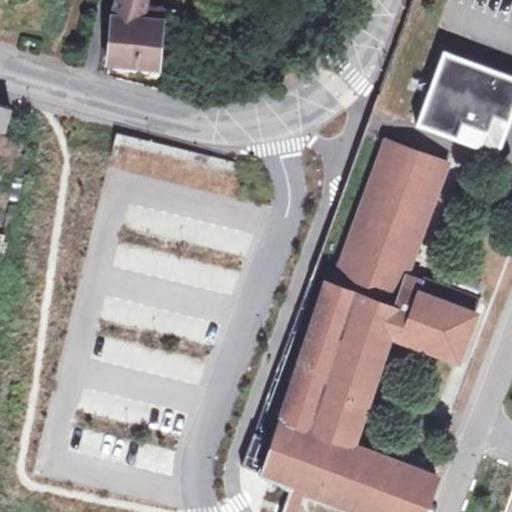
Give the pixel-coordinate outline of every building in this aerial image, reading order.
[(117,0),(112,16),(108,65),(159,70),(162,19),(163,9),(145,8),(146,0),(117,0)] [(175,10),(163,9),(162,19),(175,20),(175,10)] [(511,115),(511,78),(444,53),(417,125),(459,141),(465,126),(489,135),(495,118),(509,124),(511,115)] [(0,133),(5,136),(12,113),(0,108),(0,133)] [(387,142),(332,286),(393,310),(394,307),(406,275),(410,265),(448,165),(412,152),(387,142)] [(415,278),(406,275),(394,307),(408,312),(417,291),(418,291),(422,281),(421,281),(415,278)] [(418,291),(477,313),(482,300),(422,278),(421,281),(422,281),(418,291)] [(394,307),(393,310),(332,286),(328,284),(270,439),(254,433),(242,467),(293,485),(310,493),(360,511),(422,511),(436,476),(391,460),(395,450),(384,446),(381,455),(351,444),(355,435),(384,357),(391,337),(398,339),(459,362),(477,313),(418,291),(417,291),(408,312),(394,307)] [(291,491),(282,511),(303,511),(307,503),(309,498),(310,493),(293,485),(291,491)]
